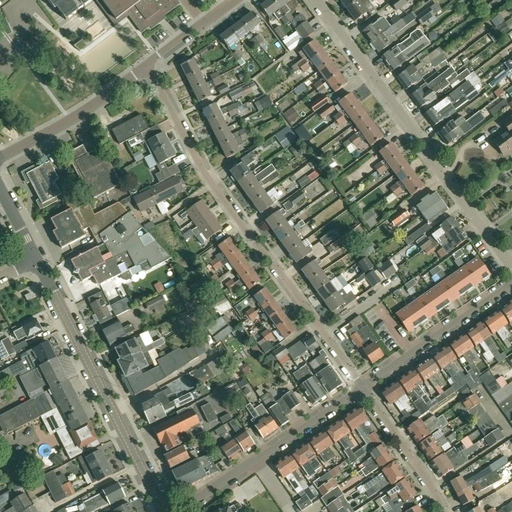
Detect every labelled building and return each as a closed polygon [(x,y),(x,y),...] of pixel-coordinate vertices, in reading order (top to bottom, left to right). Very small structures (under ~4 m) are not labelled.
[(65,20),(92,0),(94,0),(115,27),(128,16),(141,33),(150,27),(151,29),(158,24),(156,20),(162,15),(163,16),(179,4),(175,0),(46,0),(54,10),(56,8),(65,20)] [(285,25),(289,22),(272,0),(268,0),(266,2),(265,0),(260,4),(261,6),(260,7),(268,17),(274,13),(279,20),(281,19),(285,25)] [(272,0),(289,22),(292,20),(287,13),(289,12),(284,5),(290,1),(289,0),(272,0)] [(339,0),(346,10),(359,0),(339,0)] [(359,0),(346,10),(355,21),(367,12),(363,7),(369,3),(373,0),(359,0)] [(404,0),(393,0),(390,3),(396,12),(407,4),(404,0)] [(415,18),(421,26),(441,11),(435,3),(415,18)] [(484,14),(491,9),(488,5),(481,10),(484,14)] [(252,13),(241,21),(249,32),(255,27),(260,23),(252,13)] [(387,24),(382,18),(363,32),(371,43),(393,26),(401,21),(398,16),(387,24)] [(511,28),(511,20),(510,19),(494,31),(493,29),(487,34),(494,43),(511,28)] [(241,21),(231,29),(239,40),(249,32),(241,21)] [(314,32),(308,24),(306,21),(295,30),(303,41),(314,32)] [(379,54),(391,44),(386,38),(393,33),(394,35),(406,27),(401,21),(393,26),(371,43),(379,54)] [(274,30),(281,40),(287,36),(279,26),(274,30)] [(231,29),(220,37),(228,48),(239,40),(231,29)] [(396,47),(391,51),(390,51),(382,57),(387,65),(406,51),(417,43),(424,37),(420,31),(417,31),(410,36),(410,38),(397,49),(396,47)] [(258,35),(254,38),(259,44),(259,45),(263,42),(258,35)] [(406,51),(387,65),(393,72),(401,65),(429,44),(424,37),(417,43),(406,51)] [(254,38),(250,41),(255,48),(259,45),(259,44),(254,38)] [(86,47),(81,40),(73,46),(80,52),(86,47)] [(297,64),(291,68),(294,72),(299,68),(300,68),(306,63),(310,61),(310,60),(323,51),(314,41),(302,50),(303,50),(299,53),(303,59),(297,64)] [(202,57),(208,52),(205,47),(198,52),(202,57)] [(420,63),(414,68),(412,65),(406,70),(407,71),(397,78),(402,84),(417,72),(424,67),(430,63),(445,52),(441,47),(428,56),(425,51),(416,58),(419,62),(420,63)] [(241,58),(241,57),(236,51),(231,55),(237,62),(240,66),(244,63),(241,58)] [(323,51),(310,60),(313,64),(318,71),(331,62),(323,51)] [(425,74),(445,60),(441,55),(430,64),(430,63),(424,67),(417,72),(402,84),(406,90),(415,83),(416,84),(423,79),(420,76),(424,73),(425,74)] [(187,78),(199,72),(193,60),(181,66),(187,78)] [(318,71),(323,78),(313,86),(316,90),(323,85),(326,82),(339,73),(331,62),(318,71)] [(306,63),(300,68),(303,73),(310,68),(306,63)] [(420,89),(411,96),(415,103),(431,91),(445,80),(454,73),(450,68),(445,73),(444,72),(427,85),(426,84),(419,89),(420,89)] [(457,77),(456,78),(460,83),(466,78),(469,76),(470,75),(472,73),(470,70),(468,71),(466,69),(457,77)] [(205,84),(199,72),(187,78),(193,90),(205,84)] [(209,76),(212,80),(212,81),(220,77),(217,72),(209,76)] [(323,85),(316,90),(319,94),(325,89),(326,90),(330,87),(335,93),(347,84),(339,73),(326,82),(323,85)] [(211,96),(208,91),(215,87),(214,85),(222,81),(220,77),(212,81),(212,80),(205,84),(193,90),(199,102),(211,96)] [(431,91),(415,103),(420,109),(429,102),(430,103),(436,98),(434,95),(440,90),(441,91),(449,85),(448,84),(445,80),(431,91)] [(232,102),(253,91),(250,84),(229,94),(232,102)] [(296,96),(306,88),(303,84),(292,91),(296,96)] [(217,89),(220,95),(229,90),(226,85),(217,89)] [(460,87),(439,102),(433,107),(434,108),(424,115),(429,121),(457,100),(463,95),(463,94),(465,93),(460,87)] [(337,115),(333,118),(336,122),(342,117),(346,114),(359,105),(350,94),(338,103),(343,109),(336,114),(337,115)] [(463,95),(457,100),(429,121),(434,127),(443,120),(444,121),(450,116),(449,115),(454,111),(461,106),(468,101),(463,95)] [(260,112),(274,105),(269,96),(255,103),(260,112)] [(324,96),(314,103),(309,106),(314,113),(329,102),(324,96)] [(508,105),(504,100),(489,111),(493,117),(508,105)] [(219,111),(215,104),(203,111),(209,123),(221,116),(228,113),(236,109),(233,104),(219,111)] [(329,104),(317,113),(321,118),(334,110),(329,104)] [(359,105),(346,114),(354,125),(366,116),(359,105)] [(238,114),(236,109),(228,113),(230,118),(238,114)] [(296,119),(290,110),(283,115),(289,124),(296,119)] [(140,134),(149,129),(141,115),(112,130),(119,145),(127,141),(135,137),(140,134)] [(444,129),(438,133),(443,140),(447,136),(459,128),(466,123),(460,115),(444,128),(444,129)] [(509,131),(494,142),(504,155),(511,149),(511,115),(503,122),(509,131)] [(221,116),(209,123),(215,135),(227,129),(221,116)] [(358,138),(362,135),(374,126),(366,116),(354,125),(359,131),(355,134),(358,138)] [(473,117),(466,123),(459,128),(447,136),(443,140),(447,146),(457,139),(458,140),(464,135),(462,132),(466,129),(467,130),(478,120),(475,116),(473,117)] [(342,117),(336,122),(339,126),(345,121),(342,117)] [(302,125),(296,130),(306,144),(313,140),(302,125)] [(374,126),(362,135),(358,138),(361,142),(365,139),(370,146),(383,137),(382,136),(384,134),(381,130),(378,131),(374,126)] [(227,129),(215,135),(221,147),(233,141),(240,137),(247,133),(245,128),(230,135),(227,129)] [(149,129),(140,134),(151,155),(169,145),(163,133),(154,138),(149,129)] [(240,137),(233,141),(221,147),(227,159),(239,153),(236,147),(243,143),(242,141),(250,138),(247,133),(240,137)] [(352,143),(358,138),(355,134),(349,139),(352,143)] [(135,137),(127,141),(131,148),(139,144),(137,141),(135,137)] [(361,142),(358,138),(352,143),(355,147),(361,142)] [(384,160),(380,162),(373,167),(376,171),(399,154),(391,144),(379,153),(384,160)] [(175,156),(169,145),(151,155),(155,161),(154,161),(160,172),(155,175),(159,183),(172,176),(167,168),(167,169),(164,162),(175,156)] [(87,155),(83,146),(67,154),(83,185),(86,184),(94,198),(121,184),(101,147),(87,155)] [(242,163),(230,172),(232,175),(231,176),(230,178),(233,182),(235,182),(236,181),(237,183),(250,173),(246,167),(254,162),(253,160),(256,157),(252,151),(240,160),(242,163)] [(136,161),(144,159),(143,152),(135,154),(136,161)] [(399,154),(376,171),(379,176),(386,171),(386,170),(390,168),(395,174),(407,165),(399,154)] [(30,167),(21,172),(26,184),(30,182),(39,199),(42,204),(56,197),(60,195),(54,182),(58,179),(49,163),(36,170),(34,166),(33,166),(30,167)] [(254,178),(250,173),(237,183),(245,193),(260,182),(275,170),(272,165),(254,178)] [(396,184),(389,189),(385,192),(388,196),(415,176),(407,165),(395,174),(399,181),(395,183),(396,184)] [(275,170),(260,182),(245,193),(253,204),(265,194),(261,188),(279,175),(275,170)] [(319,178),(329,191),(333,188),(323,175),(319,178)] [(388,196),(384,199),(388,205),(396,199),(395,197),(402,192),(406,189),(411,196),(423,187),(415,176),(388,196)] [(177,179),(177,177),(150,191),(157,204),(168,199),(171,200),(172,197),(173,196),(176,197),(178,194),(184,191),(183,189),(185,185),(182,179),(177,179)] [(133,181),(129,188),(136,192),(139,185),(133,181)] [(157,204),(150,191),(134,199),(141,213),(157,204)] [(305,197),(301,192),(290,200),(293,205),(301,199),(305,197)] [(415,206),(411,209),(414,213),(418,210),(422,215),(441,201),(434,192),(415,206)] [(270,200),(265,194),(253,204),(260,214),(273,205),(277,202),(273,197),(270,200)] [(67,212),(51,220),(56,230),(53,232),(61,249),(85,236),(82,230),(89,227),(94,238),(99,235),(128,213),(118,203),(94,215),(85,197),(65,207),(67,212)] [(193,221),(208,210),(202,200),(180,216),(183,219),(186,217),(186,216),(188,214),(193,221)] [(422,215),(428,223),(428,224),(429,224),(447,210),(441,201),(422,215)] [(285,214),(282,209),(278,212),(265,221),(273,232),(286,222),(281,217),(285,214)] [(208,210),(193,221),(197,227),(191,231),(194,235),(215,219),(208,210)] [(360,217),(369,230),(377,224),(374,218),(376,217),(370,210),(360,217)] [(408,216),(408,215),(403,210),(390,219),(396,228),(409,218),(408,216)] [(72,260),(71,262),(74,268),(78,274),(81,281),(83,281),(91,277),(93,277),(96,284),(100,285),(101,285),(120,274),(123,280),(126,281),(130,279),(131,276),(128,270),(139,264),(142,270),(143,271),(145,272),(145,271),(151,269),(171,258),(148,234),(140,239),(136,232),(143,228),(129,213),(128,213),(99,235),(104,244),(72,260)] [(431,244),(458,224),(452,217),(439,227),(439,226),(434,230),(435,233),(427,239),(424,236),(415,242),(422,251),(423,250),(431,244)] [(222,229),(215,219),(194,235),(196,238),(202,234),(206,240),(222,229)] [(290,229),(286,222),(273,232),(281,242),(296,231),(293,227),(290,229)] [(447,254),(468,238),(458,224),(431,244),(434,248),(448,238),(450,241),(441,247),(447,254)] [(418,230),(403,241),(407,246),(414,241),(422,236),(418,230)] [(299,236),(296,231),(281,242),(288,253),(301,244),(297,238),(299,236)] [(319,240),(322,244),(324,247),(337,237),(332,231),(319,240)] [(226,258),(236,249),(229,239),(218,247),(221,251),(215,256),(216,258),(210,263),(213,267),(226,258)] [(301,244),(288,253),(296,264),(309,254),(308,254),(312,251),(310,248),(312,247),(306,240),(301,244)] [(329,256),(338,250),(334,245),(326,251),(329,256)] [(361,257),(367,253),(362,245),(356,250),(361,257)] [(226,258),(213,267),(215,271),(228,261),(233,268),(244,260),(236,249),(226,258)] [(73,252),(72,252),(65,256),(67,260),(74,254),(73,252)] [(364,274),(371,269),(373,268),(366,258),(356,264),(364,274)] [(465,267),(477,284),(489,276),(477,258),(465,267)] [(309,281),(321,272),(317,266),(321,263),(318,259),(314,262),(301,271),(309,281)] [(233,268),(238,274),(241,279),(252,271),(244,260),(233,268)] [(378,269),(385,279),(396,271),(389,261),(378,269)] [(465,267),(454,275),(466,292),(477,284),(465,267)] [(364,277),(372,288),(381,282),(373,270),(364,277)] [(234,284),(228,288),(226,290),(223,292),(226,296),(231,292),(237,287),(238,288),(244,283),(249,290),(260,282),(252,271),(241,279),(234,284)] [(321,272),(309,281),(316,292),(335,279),(331,275),(329,277),(328,276),(326,278),(321,272)] [(454,275),(442,283),(454,300),(466,292),(454,275)] [(324,302),(337,293),(342,289),(335,279),(316,292),(324,302)] [(228,288),(234,284),(231,280),(225,284),(225,285),(228,288)] [(442,283),(431,291),(443,308),(454,300),(442,283)] [(262,307),(272,299),(265,288),(254,296),(262,307)] [(102,291),(88,297),(88,298),(91,304),(90,305),(95,315),(98,322),(100,325),(112,319),(110,316),(109,312),(106,306),(109,305),(105,297),(102,291)] [(222,315),(232,308),(220,291),(209,297),(215,311),(209,314),(210,316),(218,312),(219,315),(220,314),(222,315)] [(443,308),(431,291),(419,299),(431,316),(443,308)] [(337,293),(324,302),(332,313),(342,306),(343,308),(356,299),(351,292),(341,299),(337,293)] [(198,306),(192,294),(182,299),(186,306),(188,311),(198,306)] [(165,303),(162,296),(147,304),(150,310),(165,303)] [(126,299),(110,307),(115,317),(131,309),(126,299)] [(280,310),(272,299),(262,307),(269,318),(280,310)] [(419,299),(408,307),(420,324),(431,316),(419,299)] [(511,310),(508,304),(500,309),(510,322),(511,320),(511,310)] [(408,333),(420,324),(408,307),(396,315),(408,333)] [(246,312),(249,317),(255,312),(252,308),(246,312)] [(288,321),(280,310),(269,318),(277,329),(288,321)] [(498,310),(491,316),(506,339),(510,336),(503,326),(507,324),(498,310)] [(255,312),(249,317),(251,320),(258,316),(255,312)] [(353,329),(363,322),(359,316),(349,323),(353,329)] [(506,339),(491,316),(483,321),(492,334),(496,332),(507,348),(510,345),(506,339)] [(221,317),(206,329),(217,343),(232,332),(231,331),(222,317),(221,317)] [(22,329),(18,331),(15,327),(11,329),(14,333),(17,340),(26,335),(28,340),(43,333),(36,319),(21,326),(22,329)] [(130,325),(123,329),(118,321),(102,329),(111,347),(127,338),(126,335),(135,330),(132,325),(130,325)] [(288,321),(277,329),(285,339),(296,331),(288,321)] [(490,350),(494,357),(498,363),(507,357),(504,352),(500,355),(493,344),(494,343),(490,339),(490,336),(481,322),(474,327),(490,350)] [(370,341),(374,338),(366,326),(359,331),(357,329),(355,330),(356,332),(350,337),(359,349),(365,345),(364,344),(369,340),(370,341)] [(490,350),(474,327),(466,333),(475,346),(479,343),(486,353),(483,355),(487,362),(494,357),(490,350)] [(261,334),(262,336),(255,341),(257,343),(264,338),(271,333),(268,329),(261,334)] [(271,333),(264,338),(257,343),(265,354),(273,348),(268,341),(273,337),(271,333)] [(311,333),(301,340),(307,347),(316,341),(311,333)] [(464,334),(457,339),(473,362),(476,359),(470,350),(473,347),(464,334)] [(25,341),(13,347),(8,337),(1,341),(1,342),(8,356),(15,352),(16,353),(28,347),(25,341)] [(114,352),(114,353),(114,354),(114,355),(115,356),(116,357),(117,357),(118,357),(119,357),(120,357),(121,360),(122,360),(131,356),(132,357),(144,352),(145,354),(148,352),(154,349),(161,346),(158,340),(153,343),(146,346),(141,337),(139,338),(134,340),(116,349),(116,350),(115,350),(115,351),(114,351),(114,352)] [(374,344),(377,342),(374,338),(370,341),(372,344),(366,347),(365,345),(359,349),(367,361),(369,360),(372,364),(382,356),(374,344)] [(469,365),(467,365),(471,370),(467,373),(469,376),(472,380),(480,375),(472,363),(473,362),(457,339),(449,344),(458,358),(462,355),(469,365)] [(301,340),(293,345),(300,355),(308,350),(301,340)] [(0,358),(1,360),(9,356),(8,356),(1,342),(0,342),(0,358)] [(21,358),(22,361),(0,372),(0,384),(3,383),(20,374),(21,377),(56,359),(48,342),(31,350),(32,352),(21,358)] [(300,355),(293,345),(286,350),(293,360),(300,355)] [(273,353),(278,360),(288,354),(283,346),(273,353)] [(455,374),(459,371),(453,362),(456,359),(447,346),(439,351),(455,374)] [(139,371),(126,377),(135,395),(135,396),(165,378),(166,378),(177,371),(188,364),(193,360),(198,357),(192,347),(187,350),(186,348),(182,350),(180,348),(160,360),(156,361),(159,367),(155,368),(143,374),(142,372),(140,373),(139,371)] [(321,354),(315,359),(322,370),(323,370),(335,389),(342,384),(329,366),(328,366),(326,362),(328,360),(326,358),(327,357),(322,350),(320,353),(321,354)] [(439,351),(432,356),(441,370),(442,369),(446,371),(451,378),(456,375),(455,374),(439,351)] [(117,364),(117,365),(117,368),(119,369),(121,369),(121,368),(122,370),(126,377),(139,371),(147,367),(147,366),(153,364),(153,363),(148,352),(145,354),(144,352),(132,357),(131,356),(122,360),(121,360),(118,361),(117,362),(117,364)] [(430,357),(422,363),(438,386),(440,388),(443,385),(441,382),(435,374),(439,371),(430,357)] [(28,394),(30,400),(44,393),(41,388),(48,384),(51,389),(67,381),(65,376),(56,359),(21,377),(19,378),(28,394)] [(322,370),(315,359),(308,364),(312,370),(313,369),(317,375),(316,375),(328,393),(335,389),(323,370),(322,370)] [(438,386),(422,363),(415,368),(424,381),(428,379),(434,388),(438,386)] [(196,387),(213,377),(206,365),(196,371),(196,370),(188,374),(196,387)] [(306,365),(299,370),(307,381),(319,400),(326,395),(314,377),(313,377),(309,372),(310,371),(306,365)] [(405,375),(421,397),(425,395),(418,385),(422,383),(413,369),(405,375)] [(307,381),(299,370),(292,374),(296,380),(297,380),(301,385),(300,386),(313,404),(319,400),(307,381)] [(485,387),(495,380),(489,370),(479,377),(485,387)] [(421,397),(405,375),(398,380),(411,398),(415,397),(417,400),(421,397)] [(469,376),(461,381),(460,382),(463,386),(466,385),(472,381),(472,380),(469,376)] [(496,380),(495,380),(485,387),(491,396),(507,385),(501,377),(496,380)] [(455,392),(463,386),(460,382),(461,381),(459,379),(454,383),(451,385),(455,392)] [(51,389),(44,393),(30,400),(0,415),(0,421),(7,434),(40,417),(47,413),(51,411),(76,398),(67,381),(51,389)] [(396,381),(388,386),(404,409),(406,413),(411,410),(406,403),(409,402),(404,395),(405,394),(396,381)] [(477,387),(472,381),(466,385),(470,391),(477,387)] [(511,384),(511,382),(507,385),(491,396),(497,405),(511,394),(511,384)] [(0,394),(2,397),(5,395),(8,393),(3,383),(0,384),(0,394)] [(450,386),(451,388),(444,393),(444,394),(447,397),(455,392),(451,385),(450,386)] [(404,409),(388,386),(381,391),(390,405),(394,402),(400,411),(404,409)] [(161,407),(170,403),(164,391),(155,395),(155,394),(139,402),(145,415),(161,407)] [(161,407),(145,415),(150,424),(166,416),(164,412),(176,406),(177,408),(193,400),(190,393),(170,403),(161,407)] [(292,393),(276,404),(269,393),(260,399),(268,410),(280,427),(289,421),(280,409),(287,405),(290,410),(299,404),(292,393)] [(444,394),(435,400),(438,404),(440,402),(447,397),(444,394)] [(466,412),(480,403),(474,394),(460,403),(466,412)] [(511,394),(497,405),(504,414),(511,407),(511,394)] [(51,411),(47,413),(59,438),(88,423),(84,415),(80,406),(76,398),(51,411)] [(435,400),(427,406),(429,409),(438,404),(435,400)] [(425,405),(423,401),(415,407),(417,410),(421,415),(429,409),(427,406),(426,406),(425,405)] [(209,403),(201,407),(209,423),(218,419),(209,403)] [(466,412),(462,415),(467,424),(485,412),(480,403),(466,412)] [(254,409),(253,409),(250,404),(245,407),(253,419),(251,421),(263,438),(265,436),(267,438),(270,435),(269,434),(270,433),(254,409)] [(256,408),(254,409),(270,433),(271,433),(272,434),(275,432),(274,430),(277,428),(261,404),(256,408)] [(181,444),(180,443),(204,432),(191,406),(185,409),(176,413),(177,416),(152,429),(155,434),(156,434),(161,444),(162,443),(166,452),(181,444)] [(373,433),(368,427),(366,428),(363,423),(367,421),(358,408),(350,413),(367,438),(374,447),(374,446),(381,442),(374,432),(373,433)] [(486,412),(485,412),(467,424),(468,424),(473,421),(479,429),(491,420),(486,412)] [(229,413),(219,418),(222,424),(232,419),(229,413)] [(367,438),(350,413),(343,418),(352,431),(355,428),(365,443),(366,445),(362,448),(365,453),(374,447),(367,438)] [(412,421),(408,414),(401,419),(403,422),(405,426),(412,421)] [(412,436),(436,419),(433,415),(422,423),(420,419),(406,429),(412,436)] [(436,419),(412,436),(417,443),(430,434),(430,433),(437,429),(438,431),(447,425),(444,419),(442,415),(436,419)] [(233,420),(229,422),(237,435),(234,437),(243,451),(254,444),(244,430),(241,432),(233,420)] [(351,443),(346,435),(350,433),(341,420),(333,425),(349,448),(350,450),(354,447),(351,443)] [(491,420),(479,429),(485,438),(498,429),(491,420)] [(88,423),(59,438),(71,460),(98,446),(95,441),(97,440),(88,423)] [(349,448),(333,425),(326,430),(335,443),(338,440),(345,450),(349,448)] [(490,446),(503,437),(498,429),(485,438),(490,446)] [(418,446),(424,453),(445,438),(439,430),(432,435),(432,436),(418,446)] [(316,437),(332,460),(336,457),(329,447),(332,444),(323,431),(316,437)] [(214,450),(222,461),(227,457),(229,461),(242,453),(232,438),(231,438),(227,432),(221,435),(226,442),(214,450)] [(450,443),(458,438),(454,432),(447,437),(450,443)] [(199,437),(190,442),(193,449),(203,444),(199,437)] [(332,460),(316,437),(308,442),(317,455),(318,454),(325,463),(328,461),(328,462),(332,460)] [(445,438),(424,453),(429,461),(442,451),(439,447),(447,442),(445,438)] [(316,456),(315,456),(306,443),(299,448),(316,474),(315,471),(321,467),(314,457),(316,456)] [(365,467),(388,452),(383,444),(370,453),(372,457),(362,464),(365,467)] [(454,448),(444,454),(443,454),(430,463),(435,470),(462,452),(466,450),(463,445),(455,450),(454,448)] [(189,458),(183,446),(164,456),(168,463),(170,467),(189,458)] [(316,474),(299,448),(291,454),(301,467),(301,466),(310,478),(316,474)] [(365,453),(362,448),(353,454),(354,455),(356,459),(356,458),(357,459),(365,453)] [(86,459),(88,463),(82,466),(86,473),(94,469),(106,463),(107,462),(108,460),(106,456),(104,456),(103,456),(100,451),(86,459)] [(388,452),(365,467),(360,470),(363,474),(367,471),(377,465),(380,468),(393,459),(388,452)] [(462,452),(435,470),(440,478),(453,469),(455,471),(468,461),(462,452)] [(209,453),(172,471),(181,489),(218,471),(209,453)] [(58,455),(52,461),(58,467),(64,461),(58,455)] [(289,455),(282,460),(298,483),(301,480),(294,470),(298,468),(289,455)] [(348,459),(345,461),(348,465),(349,464),(356,459),(354,455),(348,459)] [(303,490),(298,483),(282,460),(274,465),(283,478),(285,477),(297,494),(303,490)] [(348,465),(345,461),(337,467),(341,472),(345,469),(347,468),(348,467),(348,465)] [(381,470),(382,472),(362,486),(366,492),(372,488),(376,485),(399,469),(394,462),(381,470)] [(86,473),(89,481),(91,485),(112,475),(106,463),(94,469),(86,473)] [(328,473),(332,478),(341,472),(337,467),(328,473)] [(473,485),(472,485),(478,482),(492,473),(489,467),(481,472),(478,474),(463,482),(460,476),(450,482),(456,494),(466,488),(467,489),(473,485)] [(376,485),(372,488),(376,493),(390,483),(391,486),(404,477),(399,469),(376,485)] [(49,492),(61,486),(53,470),(42,476),(49,492)] [(482,489),(501,479),(495,471),(492,473),(478,482),(482,489)] [(328,473),(320,479),(324,484),(332,478),(328,473)] [(317,489),(324,484),(320,479),(319,478),(312,483),(317,489)] [(338,486),(332,478),(324,484),(317,489),(323,497),(337,486),(338,486)] [(385,504),(411,486),(406,479),(393,488),(392,487),(385,491),(388,494),(381,499),(385,504)] [(21,482),(12,488),(15,492),(24,487),(21,482)] [(82,503),(85,507),(94,503),(121,490),(120,488),(120,486),(119,483),(117,483),(117,482),(102,490),(103,492),(82,503)] [(67,498),(61,486),(49,492),(55,503),(67,498)] [(322,501),(326,507),(337,499),(343,495),(337,486),(323,497),(320,499),(322,501)] [(411,486),(385,504),(382,506),(386,511),(400,511),(415,503),(411,497),(416,494),(411,486)] [(467,489),(466,488),(456,494),(463,505),(473,500),(467,489)] [(10,490),(1,496),(0,496),(0,505),(14,496),(10,490)] [(94,503),(85,507),(86,511),(90,511),(98,508),(98,507),(108,502),(110,505),(124,497),(125,495),(123,492),(122,492),(121,490),(94,503)] [(10,502),(15,511),(20,511),(31,506),(23,494),(10,502)] [(312,504),(306,495),(295,503),(301,511),(312,504)] [(326,507),(329,511),(336,511),(343,507),(337,499),(326,507)] [(511,502),(497,511),(510,511),(511,511),(511,502)] [(133,511),(129,503),(115,510),(115,511),(113,511),(133,511)] [(239,503),(234,506),(233,506),(228,509),(222,511),(221,511),(219,511),(216,511),(236,511),(237,511),(236,511),(241,508),(239,503)]
